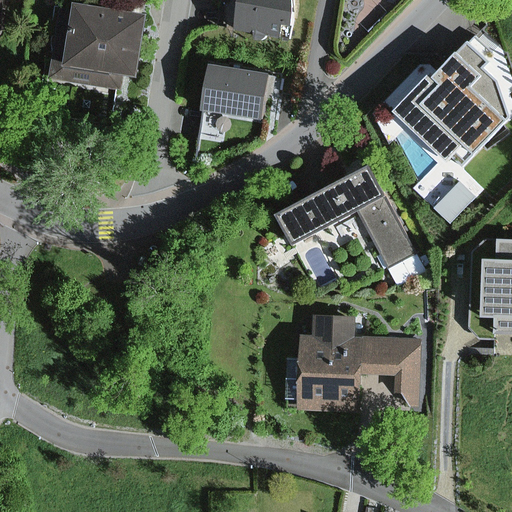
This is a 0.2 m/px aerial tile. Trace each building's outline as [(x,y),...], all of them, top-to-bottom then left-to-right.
[(0,0),(0,25),(18,27),(20,0),(0,0)] [(142,14),(62,0),(51,62),(132,75),(142,14)] [(293,0),(232,0),(229,24),(288,33),(293,0)] [(445,61),(405,102),(470,164),(510,123),(445,61)] [(267,77),(210,68),(204,112),(261,120),(267,77)] [(366,164),(270,214),(286,246),(354,210),(387,272),(415,257),(366,164)] [(457,214),(480,189),(463,173),(440,198),(457,214)] [(511,255),(467,254),(464,329),(511,330),(511,255)] [(318,339),(297,339),(295,414),(356,415),(357,378),(393,379),(393,411),(416,412),(417,342),(358,341),(358,317),(318,316),(318,339)]
